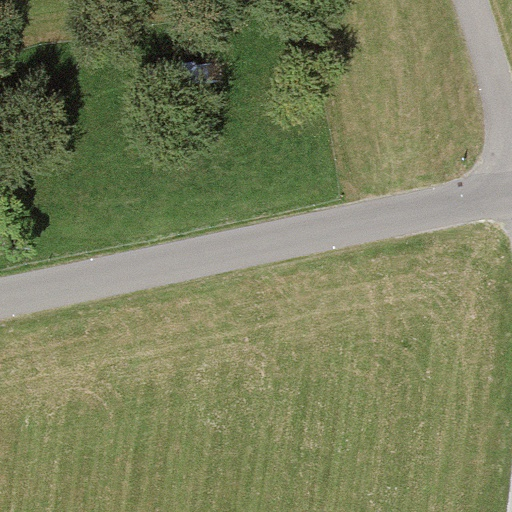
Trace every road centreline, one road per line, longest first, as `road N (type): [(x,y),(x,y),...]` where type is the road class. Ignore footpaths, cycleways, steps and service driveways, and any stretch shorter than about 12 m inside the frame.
road 1 (unclassified): [(0,303),(511,196)]
road 2 (unclassified): [(511,149),(475,0)]
